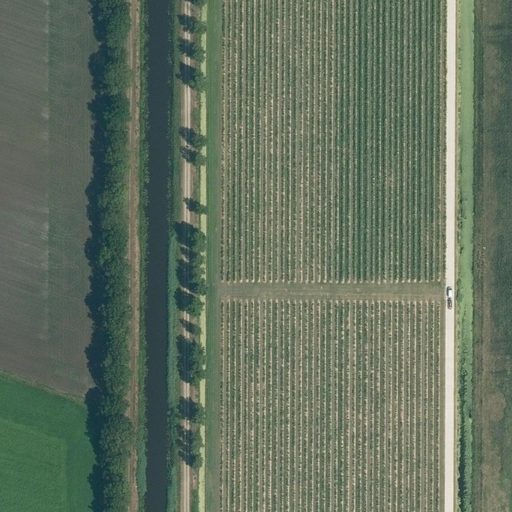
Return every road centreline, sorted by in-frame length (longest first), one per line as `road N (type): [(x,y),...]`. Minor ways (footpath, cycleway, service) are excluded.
road 1 (track): [(126,0),(129,511)]
road 2 (track): [(186,511),(188,0)]
road 3 (unknown): [(452,0),(451,511)]
